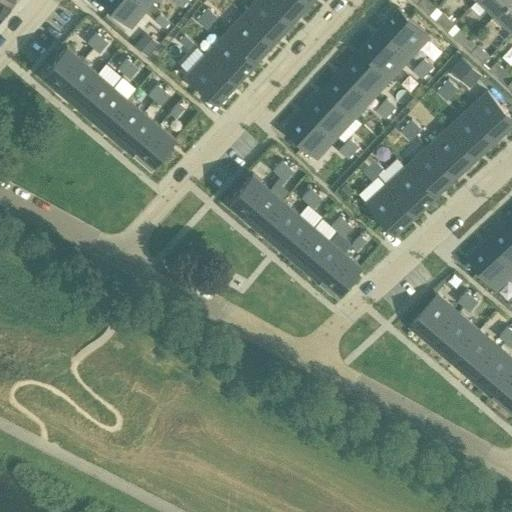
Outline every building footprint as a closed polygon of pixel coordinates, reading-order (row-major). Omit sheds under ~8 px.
[(149,4),(144,0),(101,0),(131,25),(149,4)] [(292,22),(268,0),(255,0),(243,14),(274,42),(292,22)] [(268,0),(292,22),(311,2),(308,0),(268,0)] [(430,14),(436,7),(428,0),(419,0),(417,3),(430,14)] [(507,0),(481,0),(496,13),(507,0)] [(511,0),(507,0),(496,13),(511,27),(511,0)] [(0,17),(3,20),(11,10),(3,6),(0,11),(0,17)] [(217,15),(208,7),(202,13),(212,21),(217,15)] [(429,35),(398,7),(379,27),(410,55),(429,35)] [(436,7),(430,14),(447,30),(454,23),(436,7)] [(164,27),(169,21),(160,13),(155,19),(164,27)] [(212,21),(202,13),(197,19),(206,27),(212,21)] [(274,42),(243,14),(225,34),(255,62),(274,42)] [(474,41),(454,23),(447,30),(467,48),(474,41)] [(410,55),(379,27),(361,47),(391,75),(410,55)] [(94,46),(102,37),(96,31),(88,41),(94,46)] [(148,55),(159,42),(147,32),(136,45),(148,55)] [(194,42),(185,34),(179,40),(189,48),(194,42)] [(255,62),(225,34),(206,53),(237,82),(255,62)] [(100,51),(108,42),(102,37),(94,46),(100,51)] [(482,63),(490,55),(477,44),(470,52),(482,63)] [(60,86),(83,59),(67,45),(44,72),(60,86)] [(391,75),(361,47),(342,67),(373,95),(391,75)] [(237,82),(206,53),(187,74),(218,102),(237,82)] [(490,55),(482,63),(500,79),(507,72),(490,55)] [(462,56),(450,69),(460,78),(472,65),(462,56)] [(132,63),(126,57),(118,67),(124,72),(132,63)] [(433,66),(424,57),(418,63),(427,72),(433,66)] [(75,99),(98,72),(83,59),(60,86),(75,99)] [(138,68),(132,63),(124,72),(131,77),(138,68)] [(427,72),(418,63),(413,69),(422,78),(427,72)] [(373,95),(342,67),(324,87),(354,115),(373,95)] [(90,112),(113,85),(98,72),(75,99),(90,112)] [(511,75),(507,72),(500,79),(511,90),(511,75)] [(457,87),(448,78),(443,84),(452,93),(457,87)] [(163,89),(157,83),(149,93),(155,98),(163,89)] [(446,99),(452,93),(443,84),(437,91),(446,99)] [(106,125),(129,98),(113,85),(90,112),(106,125)] [(354,115),(324,87),(305,107),(336,135),(354,115)] [(161,103),(169,94),(163,89),(155,98),(161,103)] [(511,123),(511,116),(487,90),(467,109),(495,140),(511,123)] [(396,105),(387,97),(381,103),(390,112),(396,105)] [(121,138),(144,110),(129,98),(106,125),(121,138)] [(184,107),(178,102),(170,111),(176,116),(184,107)] [(390,112),(381,103),(376,109),(385,118),(390,112)] [(317,156),(336,135),(305,107),(286,128),(317,156)] [(495,140),(467,109),(447,128),(475,158),(495,140)] [(136,151),(159,123),(144,110),(121,138),(136,151)] [(415,133),(421,127),(412,118),(406,124),(415,133)] [(152,164),(175,137),(159,123),(136,151),(152,164)] [(415,133),(406,124),(400,130),(409,139),(415,133)] [(455,176),(475,158),(447,128),(427,146),(455,176)] [(359,145),(350,137),(344,143),(353,152),(359,145)] [(348,158),(353,152),(344,143),(339,149),(348,158)] [(435,195),(455,176),(427,146),(407,165),(435,195)] [(378,173),(383,167),(374,158),(369,165),(378,173)] [(279,174),(288,165),(282,159),(273,168),(279,174)] [(285,180),(294,171),(288,165),(279,174),(285,180)] [(378,173),(369,165),(363,171),(372,179),(378,173)] [(435,195),(407,165),(387,183),(415,213),(435,195)] [(245,213),(269,186),(253,172),(230,200),(245,213)] [(352,189),(345,183),(338,191),(344,197),(352,189)] [(394,232),(415,213),(387,183),(366,202),(394,232)] [(261,226),(284,199),(269,186),(245,213),(261,226)] [(317,193),(311,187),(302,196),(308,202),(317,193)] [(314,207),(323,198),(317,193),(308,202),(314,207)] [(276,239),(299,212),(284,199),(261,226),(276,239)] [(291,252),(314,225),(299,212),(276,239),(291,252)] [(346,220),(340,215),(331,223),(337,229),(346,220)] [(511,222),(509,219),(489,238),(511,262),(511,222)] [(343,235),(352,226),(346,220),(337,229),(343,235)] [(306,265),(329,238),(314,225),(291,252),(306,265)] [(358,249),(366,240),(360,234),(351,243),(358,249)] [(322,278),(344,251),(329,238),(306,265),(322,278)] [(511,272),(511,262),(489,238),(468,257),(496,287),(511,272)] [(338,292),(360,265),(344,251),(322,278),(338,292)] [(464,305),(472,295),(466,290),(458,299),(464,305)] [(431,343),(458,312),(437,293),(410,325),(431,343)] [(470,310),(478,301),(472,295),(464,305),(470,310)] [(452,361),(479,329),(458,312),(431,343),(452,361)] [(511,332),(511,329),(507,325),(499,335),(505,340),(511,332)] [(473,378),(499,347),(479,329),(452,361),(473,378)] [(493,396),(511,374),(511,357),(499,347),(473,378),(493,396)] [(511,374),(493,396),(511,411),(511,374)]
